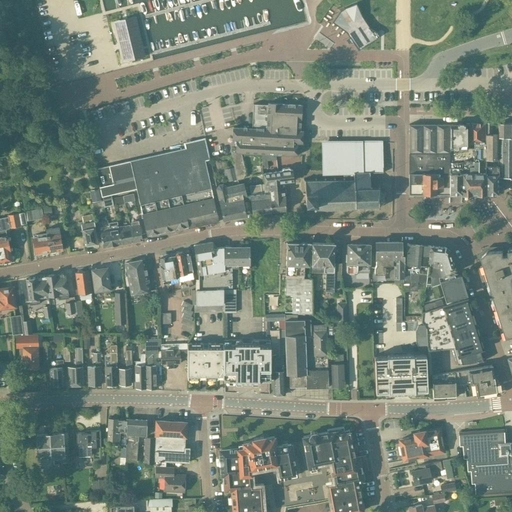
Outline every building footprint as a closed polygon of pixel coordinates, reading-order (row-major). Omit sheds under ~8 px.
[(340,11),(332,22),(346,32),(350,38),(348,39),(351,43),(353,42),(358,50),(378,37),(379,36),(379,35),(377,32),(376,32),(369,28),(362,17),(356,3),(344,9),(340,11)] [(137,25),(116,30),(117,31),(120,45),(124,61),(134,59),(142,57),(145,56),(137,25)] [(253,104),(252,128),(233,127),(233,140),(237,141),(236,152),(297,156),(297,143),(302,144),(303,131),(299,131),(300,119),(301,119),(302,105),(282,104),(268,103),(268,105),(253,104)] [(498,135),(498,136),(511,136),(511,123),(499,123),(498,123),(498,135)] [(467,125),(466,125),(466,145),(474,145),(485,144),(484,124),(467,124),(467,125)] [(492,124),(485,124),(486,144),(486,166),(498,166),(498,137),(498,135),(492,135),(492,124)] [(409,125),(409,195),(450,195),(450,194),(450,162),(450,125),(409,125)] [(450,125),(450,162),(462,162),(462,145),(466,145),(466,125),(450,125)] [(511,136),(498,137),(498,166),(498,177),(511,177),(511,136)] [(324,174),(344,174),(344,177),(346,177),(346,180),(354,180),(354,172),(355,172),(355,173),(369,173),(369,172),(370,172),(370,173),(383,173),(383,168),(377,168),(376,143),(324,143),(324,150),(324,171),(324,174)] [(131,161),(137,188),(147,234),(188,225),(189,228),(219,221),(202,144),(131,160),(131,161)] [(485,144),(474,145),(474,156),(474,194),(486,194),(486,173),(486,166),(486,144),(485,144)] [(462,145),(462,162),(462,194),(474,194),(474,156),(474,145),(466,145),(462,145)] [(235,167),(238,180),(243,178),(246,174),(241,153),(231,153),(234,167),(235,167)] [(137,188),(131,161),(95,169),(101,197),(137,188)] [(450,162),(450,194),(462,194),(462,162),(450,162)] [(498,166),(486,166),(486,173),(486,194),(498,194),(498,177),(498,166)] [(242,196),(247,196),(243,183),(238,184),(238,180),(235,167),(234,167),(226,169),(228,182),(234,181),(235,185),(227,187),(223,184),(219,185),(217,188),(224,220),(246,215),(242,196)] [(264,184),(263,184),(264,188),(268,187),(271,211),(285,210),(284,182),(294,181),(292,170),(290,168),(283,169),(280,171),(263,173),(264,184)] [(306,181),(305,181),(303,179),(302,180),(305,182),(305,193),(302,193),(302,195),(305,195),(306,202),(303,202),(303,204),(306,204),(306,206),(308,206),(307,204),(314,204),(314,206),(315,206),(316,207),(313,209),(315,210),(317,208),(326,208),(326,210),(328,210),(328,208),(335,207),(335,210),(337,210),(337,208),(344,207),(344,209),(346,209),(346,207),(353,207),(353,209),(356,209),(356,208),(357,208),(357,205),(362,205),(362,208),(364,208),(364,205),(370,205),(370,208),(372,208),(372,205),(377,205),(379,208),(380,207),(379,205),(383,201),(385,202),(386,200),(384,199),(383,194),(386,193),(385,192),(383,193),(379,188),(380,186),(378,185),(377,188),(372,188),(372,185),(370,185),(370,172),(369,172),(369,173),(355,173),(355,172),(354,172),(354,180),(346,180),(346,177),(344,177),(343,177),(343,180),(336,180),(336,178),(334,178),(334,180),(327,181),(327,178),(325,178),(325,180),(317,181),(317,178),(315,178),(316,181),(306,181)] [(250,186),(251,195),(253,213),(271,211),(268,187),(264,188),(263,184),(250,186)] [(133,194),(123,196),(124,203),(135,200),(133,194)] [(125,203),(124,203),(123,196),(113,198),(115,205),(125,203)] [(114,205),(115,205),(113,198),(102,201),(103,206),(104,207),(114,205)] [(27,221),(43,218),(42,209),(25,212),(27,221)] [(7,235),(6,230),(10,227),(10,228),(27,225),(24,212),(8,215),(8,217),(0,218),(0,250),(2,263),(12,261),(7,235)] [(82,216),(72,218),(74,231),(82,230),(85,245),(98,243),(94,221),(93,221),(92,214),(82,216)] [(108,223),(109,229),(112,245),(121,244),(118,227),(117,221),(108,223)] [(139,223),(138,221),(131,223),(131,225),(132,231),(131,232),(132,242),(142,240),(139,223)] [(118,227),(121,244),(132,242),(131,232),(132,231),(131,225),(118,227)] [(47,235),(46,235),(48,252),(62,250),(58,227),(46,229),(47,235)] [(109,229),(100,230),(103,247),(112,245),(109,229)] [(48,252),(46,235),(33,237),(36,254),(48,252)] [(212,241),(194,245),(198,274),(203,274),(203,279),(196,280),(196,290),(196,305),(223,304),(223,287),(223,276),(224,270),(223,247),(213,248),(212,241)] [(286,265),(285,295),(292,295),(292,313),(312,313),(312,284),(312,279),(309,279),(303,278),(304,266),(309,266),(310,243),(300,242),(300,243),(286,242),(286,265)] [(375,267),(375,273),(385,273),(385,265),(393,265),(394,265),(394,283),(402,283),(403,283),(403,264),(403,255),(401,255),(401,244),(401,242),(376,242),(376,256),(376,265),(375,267)] [(311,243),(311,272),(325,273),(325,291),(334,291),(334,280),(341,280),(341,263),(333,263),(334,244),(311,243)] [(347,244),(347,272),(369,272),(369,267),(369,258),(370,244),(347,244)] [(402,283),(402,285),(402,291),(412,291),(412,281),(419,281),(420,275),(426,275),(430,246),(421,245),(421,244),(416,244),(416,245),(407,244),(407,264),(403,264),(403,283),(402,283)] [(223,247),(224,270),(223,276),(223,287),(232,287),(232,265),(238,265),(238,246),(223,247)] [(250,246),(238,246),(238,265),(238,268),(250,268),(250,246)] [(426,275),(425,284),(431,285),(431,286),(440,283),(439,282),(441,281),(441,277),(447,275),(457,272),(454,263),(452,263),(448,250),(445,248),(430,246),(426,275)] [(511,249),(488,251),(482,256),(507,337),(507,338),(507,337),(511,335),(511,282),(509,273),(510,271),(511,270),(511,249)] [(176,252),(175,255),(180,281),(181,284),(179,284),(180,289),(190,287),(189,284),(193,283),(192,280),(191,280),(191,278),(194,278),(189,252),(184,253),(183,251),(176,252)] [(162,264),(159,264),(162,279),(163,284),(171,282),(180,281),(175,255),(167,257),(167,256),(160,257),(162,264)] [(144,259),(125,263),(128,277),(131,294),(150,290),(144,259)] [(107,267),(92,270),(95,290),(96,293),(98,292),(102,292),(102,289),(110,288),(107,267)] [(76,272),(78,293),(79,293),(80,296),(92,294),(89,270),(83,271),(82,270),(77,271),(76,272)] [(441,281),(439,282),(440,283),(445,302),(447,301),(450,300),(450,301),(452,300),(462,297),(463,297),(466,296),(466,295),(466,294),(460,276),(458,276),(457,272),(447,275),(441,277),(441,281)] [(56,274),(46,275),(49,296),(58,295),(59,299),(68,298),(65,274),(56,275),(56,274)] [(37,277),(26,278),(30,304),(40,303),(39,298),(49,296),(46,276),(37,278),(37,277)] [(0,296),(0,299),(0,307),(8,307),(8,309),(16,308),(12,287),(5,288),(5,286),(4,286),(3,285),(2,285),(1,285),(0,285),(0,296)] [(125,292),(114,293),(115,324),(126,324),(125,292)] [(422,313),(421,321),(425,326),(426,327),(426,332),(426,337),(427,343),(427,349),(427,351),(439,350),(451,348),(457,365),(486,360),(482,350),(483,349),(475,324),(476,324),(472,310),(471,311),(467,298),(422,313)] [(193,305),(183,301),(181,306),(184,307),(191,310),(193,305)] [(73,302),(65,303),(67,314),(75,313),(73,302)] [(196,305),(194,305),(194,312),(224,311),(223,304),(196,305)] [(347,305),(338,305),(339,320),(348,320),(347,305)] [(50,306),(43,307),(44,318),(52,317),(50,306)] [(184,313),(191,316),(193,311),(191,310),(184,307),(181,312),(184,313)] [(193,317),(191,316),(184,313),(182,318),(191,322),(193,317)] [(21,315),(10,316),(12,335),(23,333),(21,315)] [(284,320),(285,352),(286,352),(287,374),(289,374),(290,387),(306,386),(306,388),(327,387),(326,354),(327,354),(326,324),(313,325),(310,325),(310,319),(297,319),(297,315),(285,315),(285,320),(284,320)] [(279,330),(270,330),(271,354),(273,354),(274,363),(273,363),(273,371),(274,382),(274,395),(285,394),(284,371),(284,354),(284,352),(285,352),(284,320),(278,321),(279,330)] [(30,321),(22,322),(24,335),(32,334),(30,321)] [(38,335),(16,336),(16,348),(23,347),(24,368),(39,368),(38,347),(38,346),(43,346),(42,335),(38,335)] [(161,338),(145,339),(145,354),(146,388),(156,388),(157,366),(152,366),(152,355),(158,353),(157,347),(161,346),(161,344),(161,338)] [(224,379),(223,380),(270,380),(270,339),(224,340),(224,343),(224,379)] [(187,343),(161,344),(161,346),(161,350),(162,364),(180,363),(180,359),(187,359),(187,343)] [(187,343),(187,359),(187,379),(200,379),(200,375),(205,375),(205,379),(224,379),(224,343),(218,343),(208,343),(208,346),(203,346),(203,343),(187,343)] [(105,374),(101,375),(101,382),(105,381),(105,385),(118,384),(117,353),(116,345),(110,346),(110,347),(109,348),(109,352),(110,353),(111,361),(112,361),(112,366),(105,366),(105,374)] [(76,367),(68,367),(69,385),(83,385),(82,353),(82,347),(75,348),(76,361),(75,361),(76,367)] [(51,348),(43,348),(44,364),(51,364),(51,348)] [(126,368),(119,368),(120,384),(121,384),(122,385),(125,385),(126,384),(131,384),(131,372),(131,364),(131,350),(125,350),(126,364),(126,368)] [(96,366),(88,367),(89,385),(101,385),(101,382),(101,375),(100,353),(94,353),(94,362),(95,362),(96,366)] [(387,355),(374,356),(375,385),(375,393),(388,392),(388,394),(390,393),(395,393),(396,393),(406,393),(408,393),(412,393),(415,393),(415,391),(427,391),(426,354),(413,354),(413,353),(405,354),(395,354),(386,354),(387,355)] [(140,361),(135,361),(135,388),(146,388),(145,354),(140,354),(140,361)] [(337,364),(331,364),(332,386),(344,385),(343,364),(343,354),(337,355),(337,364)] [(56,367),(50,368),(51,386),(64,385),(64,367),(63,367),(63,360),(56,360),(56,367)] [(470,368),(431,375),(432,384),(433,399),(450,398),(456,397),(455,384),(463,383),(465,396),(476,394),(476,396),(488,394),(488,396),(500,394),(498,381),(495,377),(492,366),(492,365),(488,366),(470,368)] [(109,418),(107,440),(113,440),(113,445),(119,445),(119,436),(119,431),(117,431),(118,421),(118,419),(109,418)] [(126,445),(125,462),(137,462),(138,435),(146,436),(147,420),(127,419),(127,421),(126,439),(126,445)] [(118,421),(117,431),(119,431),(119,436),(120,436),(123,436),(123,439),(121,439),(121,445),(126,445),(126,439),(127,421),(118,421)] [(165,466),(166,460),(189,462),(190,447),(185,447),(185,437),(186,422),(156,421),(155,450),(156,450),(155,460),(156,460),(156,466),(165,466)] [(363,480),(360,467),(360,464),(358,464),(357,457),(354,458),(349,432),(345,433),(344,427),(327,430),(327,432),(318,434),(315,432),(311,432),(309,436),(303,437),(304,442),(303,442),(304,449),(305,448),(309,467),(317,465),(316,462),(330,459),(335,484),(328,485),(333,508),(329,508),(330,511),(353,511),(362,510),(357,481),(363,480)] [(399,439),(403,459),(444,451),(439,429),(424,432),(424,430),(414,432),(415,436),(399,439)] [(91,432),(76,433),(77,443),(78,442),(79,456),(91,456),(90,447),(101,446),(100,430),(91,430),(91,432)] [(475,496),(511,493),(511,448),(505,442),(504,430),(458,433),(459,446),(462,445),(462,458),(466,457),(467,470),(470,470),(471,483),(475,483),(475,496)] [(63,433),(37,435),(38,458),(40,458),(41,468),(43,467),(43,471),(50,470),(50,467),(53,467),(52,457),(64,456),(63,448),(63,433)] [(145,437),(144,464),(154,464),(155,438),(145,437)] [(265,511),(266,509),(262,510),(260,486),(251,487),(250,472),(249,472),(249,469),(278,464),(280,478),(290,476),(289,469),(295,468),(291,444),(276,447),(274,437),(265,439),(264,437),(252,439),(253,441),(243,442),(244,448),(239,449),(239,448),(238,448),(238,449),(220,450),(222,475),(224,475),(225,490),(232,489),(233,511),(265,511)] [(335,451),(246,467),(252,511),(286,511),(287,510),(332,501),(331,499),(331,498),(343,496),(335,451)] [(444,460),(447,477),(454,476),(450,459),(444,460)] [(420,469),(417,470),(412,471),(413,476),(411,476),(412,481),(414,481),(414,483),(431,480),(429,471),(434,470),(434,471),(442,470),(440,461),(419,465),(420,469)] [(156,466),(156,476),(165,477),(165,490),(184,491),(185,475),(173,474),(173,467),(165,467),(165,466),(156,466)] [(107,480),(99,480),(99,481),(99,494),(99,496),(107,496),(107,480)] [(441,493),(456,490),(455,482),(440,485),(441,493)] [(109,496),(122,496),(122,487),(109,488),(109,496)] [(433,504),(445,501),(443,493),(431,495),(433,504)] [(172,498),(147,499),(148,507),(172,506),(172,498)]
